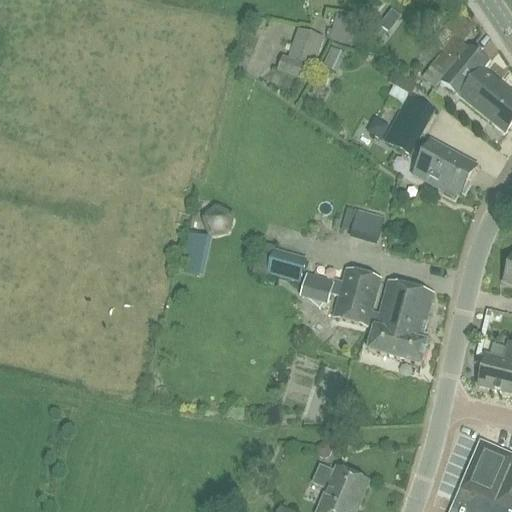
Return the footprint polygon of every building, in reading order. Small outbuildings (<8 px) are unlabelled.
[(353,48),(360,22),(336,16),(329,41),(353,48)] [(314,69),(324,39),(297,30),(287,60),(314,69)] [(483,71),(488,64),(469,49),(468,50),(455,40),(422,80),(435,91),(441,84),(460,99),(483,71)] [(331,49),(322,68),(337,75),(345,56),(331,49)] [(511,126),(511,94),(483,71),(460,99),(504,135),(511,126)] [(384,143),(409,157),(433,113),(408,99),(384,143)] [(362,132),(380,135),(383,121),(365,118),(362,132)] [(473,167),(430,144),(413,176),(440,191),(438,194),(455,203),(457,198),(460,199),(461,196),(464,197),(469,186),(467,185),(474,172),(473,167)] [(369,237),(366,209),(346,211),(349,239),(369,237)] [(261,245),(252,276),(266,280),(267,276),(299,285),(306,261),(274,251),(275,249),(261,245)] [(511,287),(511,257),(503,284),(511,287)] [(433,296),(388,284),(380,315),(371,312),(380,281),(346,272),(343,286),(335,287),(332,287),(332,286),(307,279),(304,290),(300,295),(319,310),(323,305),(327,307),(330,296),(339,299),(333,320),(367,329),(367,328),(374,329),(367,352),(420,367),(422,363),(424,364),(427,353),(425,352),(427,343),(425,343),(427,337),(423,336),(426,326),(425,325),(433,296)] [(485,358),(478,389),(511,397),(511,346),(508,346),(508,350),(493,346),(490,359),(485,358)] [(288,350),(277,409),(316,416),(321,388),(327,390),(332,361),(316,358),(316,355),(288,350)] [(88,430),(81,462),(117,470),(125,431),(108,428),(107,434),(88,430)] [(125,431),(117,470),(152,477),(160,439),(159,439),(158,445),(140,441),(142,435),(125,431)] [(160,439),(152,477),(188,485),(195,453),(176,449),(177,442),(160,439)] [(511,511),(511,457),(482,445),(456,505),(452,511),(511,511)] [(326,491),(317,511),(356,511),(369,484),(336,469),(334,474),(320,468),(312,485),(326,491)] [(84,470),(78,487),(85,489),(79,508),(92,511),(112,511),(122,481),(84,470)]
